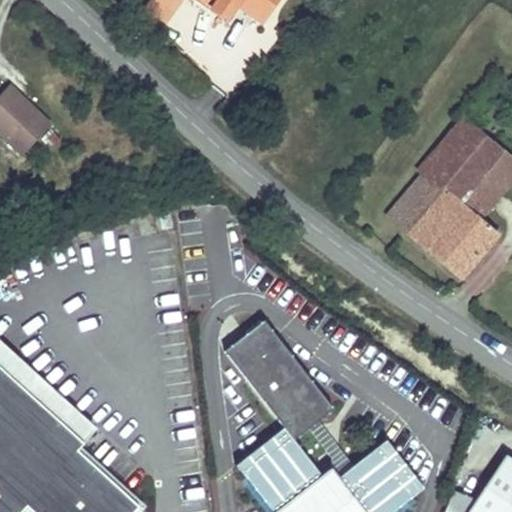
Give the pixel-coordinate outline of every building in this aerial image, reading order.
[(213,0),(207,10),(224,21),(230,11),(256,28),(275,0),(213,0)] [(9,86),(0,95),(0,136),(21,157),(50,126),(9,86)] [(511,150),(454,108),(413,163),(476,210),(511,160),(511,150)] [(286,132),(272,119),(265,127),(278,140),(286,132)] [(476,210),(413,163),(408,169),(415,175),(383,218),(459,275),(496,224),(476,210)] [(0,328),(0,356),(87,437),(100,423),(0,328)] [(0,511),(125,511),(127,510),(120,504),(131,492),(80,444),(87,437),(0,356),(0,511)] [(321,471),(283,423),(235,461),(273,509),(270,511),(271,511),(386,511),(423,483),(385,435),(338,473),(330,463),(321,471)] [(511,511),(511,457),(509,455),(478,500),(469,511),(511,511)] [(455,490),(446,511),(469,511),(478,500),(455,490)] [(130,511),(141,501),(131,492),(120,504),(127,510),(125,511),(130,511)]
